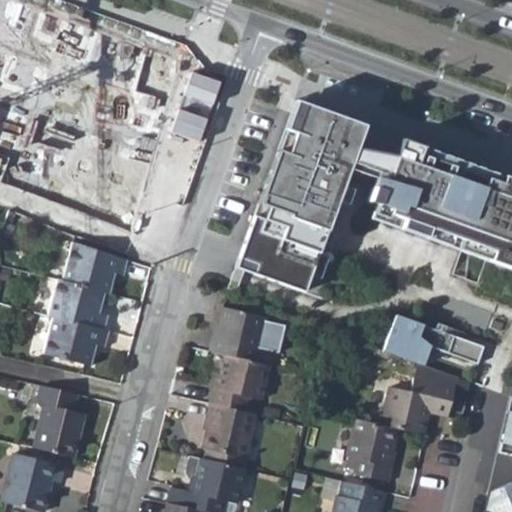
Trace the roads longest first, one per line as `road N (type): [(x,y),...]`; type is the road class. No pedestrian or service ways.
road 1 (residential): [(110,511),(170,272),(265,26)]
road 2 (primary): [(265,26),(511,117)]
road 3 (residential): [(463,511),(494,391)]
